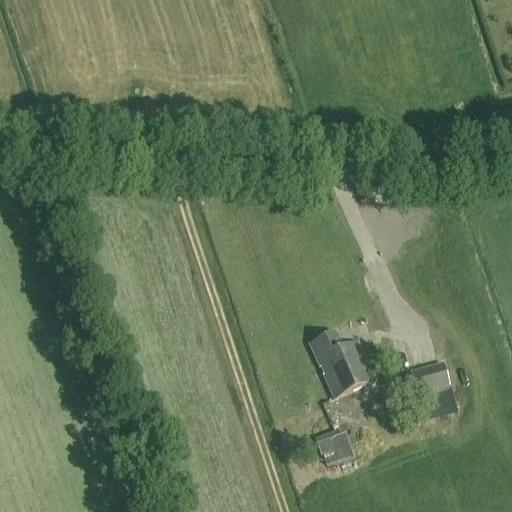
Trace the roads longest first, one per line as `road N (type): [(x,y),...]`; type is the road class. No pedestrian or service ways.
road 1 (unclassified): [(0,157),(393,179),(511,167)]
road 2 (track): [(171,169),(283,511)]
